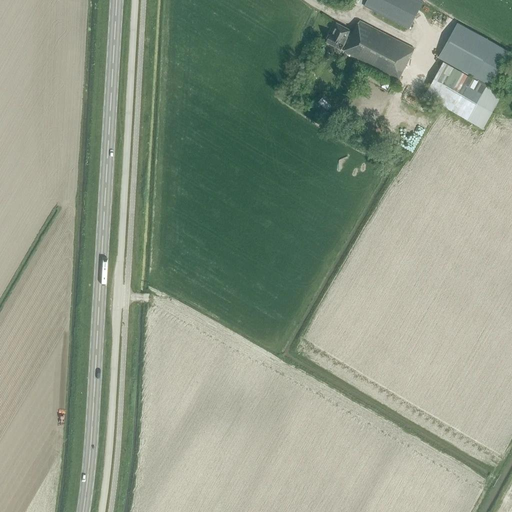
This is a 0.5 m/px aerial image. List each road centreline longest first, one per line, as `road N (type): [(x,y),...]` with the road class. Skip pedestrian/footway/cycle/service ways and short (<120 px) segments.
road 1 (primary): [(83,511),(116,0)]
road 2 (unclassified): [(101,511),(134,0)]
